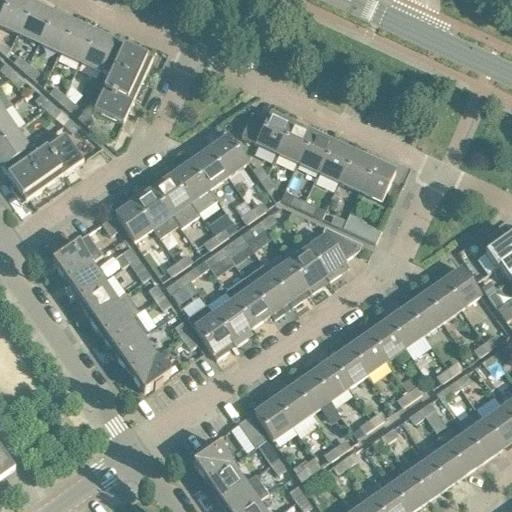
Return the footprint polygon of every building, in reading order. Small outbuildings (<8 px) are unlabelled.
[(0,28),(17,36),(31,7),(15,0),(8,0),(0,18),(0,28)] [(39,46),(52,17),(31,7),(17,36),(39,46)] [(60,56),(73,27),(52,17),(39,46),(60,56)] [(81,66),(94,36),(73,27),(60,56),(81,66)] [(102,75),(115,46),(94,36),(81,66),(102,75)] [(0,48),(0,54),(5,59),(11,52),(3,45),(0,48)] [(133,105),(152,63),(115,46),(102,75),(109,79),(104,92),(133,105)] [(29,68),(20,61),(15,67),(23,74),(29,68)] [(15,76),(7,68),(1,75),(9,82),(15,76)] [(37,75),(29,68),(23,74),(32,82),(37,75)] [(23,83),(15,76),(9,82),(18,89),(23,83)] [(49,97),(60,106),(66,99),(55,90),(49,97)] [(123,127),(133,105),(104,92),(94,113),(123,127)] [(37,106),(45,113),(51,106),(42,99),(37,106)] [(76,107),(66,99),(60,106),(70,115),(76,107)] [(59,114),(51,106),(45,113),(53,120),(59,114)] [(0,145),(15,134),(2,115),(0,116),(0,145)] [(78,122),(86,129),(91,122),(83,115),(78,122)] [(277,157),(290,127),(269,117),(266,124),(252,117),(241,140),(277,157)] [(77,129),(69,122),(64,129),(72,136),(77,129)] [(298,166),(311,137),(304,134),(306,129),(295,123),(292,128),(290,127),(277,157),(298,166)] [(319,176),(332,147),(324,143),(327,138),(316,133),(313,138),(311,137),(298,166),(319,176)] [(0,168),(2,172),(29,153),(15,134),(0,145),(0,168)] [(216,149),(209,153),(228,180),(247,166),(225,135),(212,144),(216,149)] [(63,179),(83,165),(65,139),(45,152),(63,179)] [(339,186),(353,156),(332,147),(319,176),(339,186)] [(25,205),(63,179),(45,152),(33,160),(29,153),(2,172),(25,205)] [(228,180),(209,153),(191,166),(209,193),(228,180)] [(360,195),(374,166),(353,156),(339,186),(360,195)] [(209,193),(191,166),(172,179),(191,206),(199,218),(218,204),(209,193)] [(381,205),(395,176),(374,166),(360,195),(381,205)] [(253,175),(260,184),(267,179),(261,170),(253,175)] [(191,206),(172,179),(153,193),(172,219),(191,206)] [(273,188),(267,179),(260,184),(266,193),(273,188)] [(172,219),(153,193),(135,206),(153,232),(160,242),(179,229),(172,219)] [(305,205),(294,200),(284,196),(281,204),(301,213),(305,205)] [(123,214),(115,219),(134,246),(153,232),(135,206),(131,201),(119,209),(123,214)] [(305,205),(301,213),(322,222),(325,214),(305,205)] [(261,207),(252,213),(256,220),(265,214),(261,207)] [(256,220),(252,213),(242,220),(247,227),(256,220)] [(298,228),(301,220),(291,215),(288,223),(298,228)] [(343,232),(349,218),(346,224),(336,220),(332,227),(343,232)] [(363,224),(349,218),(343,232),(375,247),(381,235),(362,226),(363,224)] [(269,219),(260,226),(265,233),(274,226),(269,219)] [(118,234),(110,222),(102,227),(111,240),(118,234)] [(265,233),(260,226),(251,232),(256,239),(265,233)] [(307,253),(326,280),(329,285),(341,276),(338,271),(345,266),(344,265),(358,255),(362,248),(324,231),(322,236),(325,241),(307,253)] [(223,233),(214,239),(219,247),(228,240),(223,233)] [(102,258),(87,237),(77,245),(78,247),(69,253),(68,251),(60,257),(61,258),(52,265),(64,282),(63,282),(64,284),(92,265),(102,258)] [(495,271),(511,258),(511,237),(485,257),(495,271)] [(227,259),(247,245),(242,238),(223,252),(227,259)] [(219,247),(214,239),(205,246),(210,253),(219,247)] [(122,256),(130,267),(137,262),(130,251),(122,256)] [(227,259),(223,252),(204,265),(209,272),(227,259)] [(288,266),(307,293),(310,298),(322,289),(319,284),(326,280),(307,253),(288,266)] [(508,283),(511,280),(511,258),(495,271),(496,272),(499,270),(508,283)] [(186,259),(177,266),(182,273),(191,266),(186,259)] [(150,280),(144,272),(137,262),(130,267),(143,285),(150,280)] [(92,266),(92,265),(64,284),(64,285),(66,285),(69,289),(74,301),(76,304),(103,285),(91,267),(92,266)] [(190,285),(209,272),(204,265),(185,278),(190,285)] [(182,273),(177,266),(168,272),(173,279),(182,273)] [(300,297),(307,293),(288,266),(270,279),(288,306),(292,311),(304,302),(300,297)] [(288,306),(270,279),(263,269),(244,282),(251,292),(270,319),(271,318),(275,323),(285,316),(281,311),(288,306)] [(480,299),(462,273),(443,286),(461,313),(480,299)] [(171,299),(190,285),(185,278),(166,291),(171,299)] [(270,319),(251,292),(244,282),(225,295),(232,305),(251,332),(270,319)] [(116,304),(103,285),(76,304),(77,305),(79,303),(82,308),(86,320),(89,323),(116,304)] [(461,313),(443,286),(424,299),(442,326),(461,313)] [(488,286),(482,291),(487,299),(492,296),(494,294),(488,286)] [(149,294),(156,304),(163,299),(156,288),(149,294)] [(492,296),(487,299),(497,313),(504,308),(494,294),(492,296)] [(102,342),(129,323),(136,318),(139,316),(126,297),(116,304),(89,323),(102,342)] [(170,309),(163,299),(156,304),(149,310),(156,320),(170,309)] [(442,326),(424,299),(405,312),(424,339),(442,326)] [(251,332),(232,305),(214,318),(232,345),(236,350),(248,341),(244,336),(251,332)] [(504,308),(497,313),(506,326),(511,321),(511,317),(505,307),(504,308)] [(232,345),(214,318),(207,309),(188,323),(213,359),(213,358),(216,363),(229,354),(226,350),(232,345)] [(424,339),(405,312),(386,326),(405,352),(424,339)] [(115,360),(142,342),(149,337),(136,318),(129,323),(102,342),(104,345),(112,352),(108,357),(112,362),(115,360)] [(175,331),(182,341),(189,336),(182,326),(175,331)] [(405,352),(386,326),(367,339),(386,365),(405,352)] [(198,348),(189,336),(182,341),(190,353),(198,348)] [(386,365),(367,339),(348,352),(367,378),(386,365)] [(493,340),(484,346),(489,353),(498,347),(493,340)] [(129,378),(129,379),(158,359),(157,358),(155,359),(142,342),(115,360),(117,363),(127,372),(130,377),(129,378)] [(489,353),(484,346),(475,353),(480,360),(489,353)] [(367,378),(348,352),(330,365),(348,392),(367,378)] [(507,359),(502,352),(493,359),(498,366),(507,359)] [(160,362),(158,359),(129,379),(131,380),(132,380),(144,397),(153,390),(154,392),(162,386),(161,384),(171,378),(167,373),(170,370),(170,366),(168,362),(164,361),(160,362)] [(489,372),(491,371),(493,374),(500,369),(498,366),(493,359),(484,365),(489,372)] [(348,392),(330,365),(311,378),(329,405),(348,392)] [(456,366),(447,373),(452,380),(461,373),(456,366)] [(452,380),(447,373),(438,379),(443,386),(452,380)] [(329,405),(311,378),(292,392),(310,418),(329,405)] [(469,386),(464,378),(455,385),(460,392),(469,386)] [(442,405),(460,392),(455,385),(437,398),(442,405)] [(417,390),(408,396),(412,403),(422,397),(417,390)] [(310,418),(292,392),(273,405),(292,431),(310,418)] [(412,403),(408,396),(398,403),(403,410),(412,403)] [(292,431),(273,405),(254,418),(273,444),(292,431)] [(511,425),(511,405),(503,412),(511,425)] [(433,414),(429,407),(419,413),(424,421),(433,414)] [(502,452),(511,445),(511,425),(503,412),(484,425),(502,452)] [(424,421),(419,413),(410,420),(415,427),(424,421)] [(379,416),(371,422),(370,423),(375,430),(384,424),(379,416)] [(255,452),(258,450),(265,444),(249,421),(238,428),(255,452)] [(375,430),(370,423),(361,429),(366,436),(375,430)] [(484,465),(502,452),(484,425),(465,438),(484,465)] [(396,440),(391,433),(382,440),(387,447),(396,440)] [(465,478),(484,465),(465,438),(446,452),(465,478)] [(387,447),(382,440),(373,446),(378,453),(387,447)] [(258,450),(271,468),(278,463),(265,444),(258,450)] [(343,445),(334,451),(339,458),(348,452),(343,445)] [(205,486),(233,466),(230,463),(233,459),(233,455),(231,452),(227,451),(223,452),(220,448),(210,454),(209,453),(201,458),(202,460),(193,466),(205,483),(203,484),(205,486)] [(339,458),(334,451),(325,458),(330,465),(339,458)] [(0,483),(14,473),(0,452),(0,483)] [(446,491),(465,478),(446,452),(427,465),(446,491)] [(357,464),(352,457),(343,463),(348,470),(357,464)] [(286,474),(278,463),(271,468),(278,479),(286,474)] [(348,470),(343,463),(334,470),(339,477),(348,470)] [(446,491),(427,465),(409,478),(427,504),(446,491)] [(217,505),(244,487),(232,469),(233,467),(233,466),(205,486),(205,487),(207,486),(210,491),(215,503),(217,505)] [(301,485),(310,479),(305,472),(296,478),(301,485)] [(416,511),(427,504),(409,478),(390,491),(404,511),(416,511)] [(255,479),(244,487),(217,505),(217,506),(220,505),(223,509),(223,511),(247,511),(257,505),(268,497),(255,479)] [(305,490),(310,497),(318,491),(313,484),(305,490)] [(290,495),(297,506),(304,500),(297,490),(290,495)] [(404,511),(390,491),(371,504),(376,511),(404,511)] [(309,511),(312,511),(304,500),(297,506),(301,511),(309,511)]
